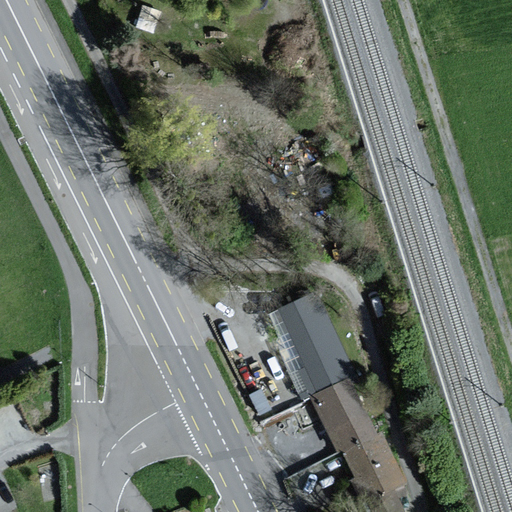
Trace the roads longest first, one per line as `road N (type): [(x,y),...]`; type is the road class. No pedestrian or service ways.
road 1 (unclassified): [(424,511),(345,282),(288,265),(171,265),(141,274)]
road 2 (track): [(511,351),(401,0)]
road 3 (primary): [(7,0),(141,274)]
road 4 (residential): [(98,511),(101,466),(114,443),(198,389)]
road 5 (primary): [(198,389),(257,511)]
road 6 (primary): [(141,274),(198,389)]
